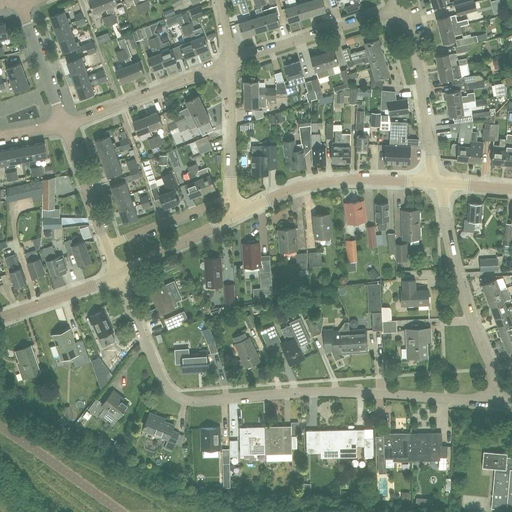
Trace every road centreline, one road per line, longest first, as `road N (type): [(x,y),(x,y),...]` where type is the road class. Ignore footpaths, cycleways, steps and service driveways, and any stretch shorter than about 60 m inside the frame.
road 1 (residential): [(506,395),(474,401),(284,393),(187,404),(156,368),(118,274)]
road 2 (residential): [(506,395),(451,255),(443,183)]
road 3 (unclassified): [(238,214),(302,185),(430,182)]
road 4 (residential): [(430,182),(400,6)]
road 5 (residential): [(231,62),(400,6)]
road 6 (residential): [(65,126),(231,62)]
road 7 (residential): [(233,197),(231,62)]
road 8 (residential): [(107,245),(233,197)]
road 9 (unclassified): [(118,274),(238,214)]
road 10 (residential): [(65,126),(20,4)]
road 11 (residential): [(107,245),(65,126)]
road 12 (unclassified): [(0,318),(118,274)]
